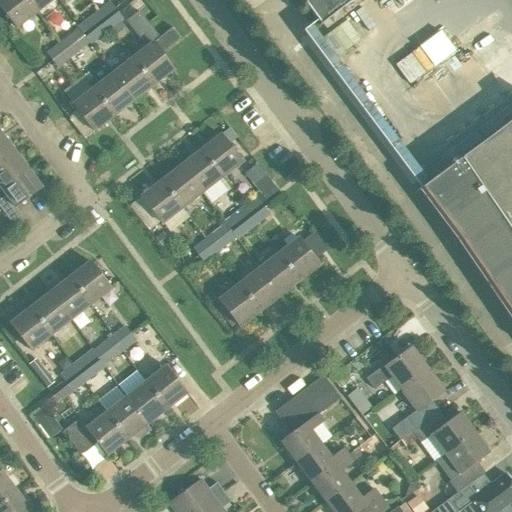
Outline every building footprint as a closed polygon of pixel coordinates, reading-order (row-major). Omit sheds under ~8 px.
[(0,0),(0,5),(18,29),(38,13),(27,0),(0,0)] [(27,0),(38,13),(54,0),(27,0)] [(511,0),(302,0),(320,24),(352,0),(511,0)] [(98,9),(104,17),(115,9),(109,1),(98,9)] [(85,33),(104,17),(98,9),(79,25),(85,33)] [(133,58),(154,86),(174,70),(161,53),(153,43),(152,44),(151,42),(158,36),(139,11),(126,21),(146,48),(133,58)] [(110,29),(110,30),(115,36),(124,28),(119,21),(123,19),(117,12),(104,22),(110,29)] [(430,27),(434,33),(455,18),(450,12),(430,27)] [(91,45),(110,30),(110,29),(104,22),(87,35),(88,37),(86,38),(91,45)] [(83,34),(85,33),(79,25),(76,27),(77,28),(60,41),(67,50),(85,36),(83,34)] [(172,28),(153,43),(161,53),(181,38),(172,28)] [(95,50),(91,45),(86,38),(88,37),(87,35),(85,36),(67,50),(65,52),(70,58),(83,48),(89,55),(95,50)] [(401,58),(416,48),(410,39),(395,49),(401,58)] [(52,61),(65,52),(67,50),(60,41),(58,42),(60,45),(47,54),(52,61)] [(57,67),(70,58),(65,52),(52,61),(57,67)] [(134,101),(154,86),(133,58),(113,74),(134,101)] [(115,116),(134,101),(113,74),(93,89),(115,116)] [(95,132),(115,116),(93,89),(74,104),(95,132)] [(511,109),(414,183),(460,244),(511,320),(511,109)] [(222,178),(242,162),(221,135),(201,150),(222,178)] [(0,164),(15,153),(2,136),(0,137),(0,164)] [(232,191),(222,178),(201,150),(181,166),(202,193),(212,186),(218,195),(223,191),(226,195),(232,191)] [(0,185),(3,189),(28,170),(15,153),(0,164),(0,185)] [(182,209),(202,193),(181,166),(161,181),(182,209)] [(28,170),(3,189),(7,195),(0,200),(0,206),(12,223),(22,215),(16,207),(42,189),(28,170)] [(259,191),(265,199),(277,189),(263,171),(251,181),(259,191)] [(162,224),(182,209),(161,181),(141,196),(162,224)] [(243,206),(249,214),(261,204),(255,196),(243,206)] [(230,229),(249,214),(243,206),(224,221),(230,229)] [(250,217),(255,225),(269,214),(263,207),(250,217)] [(238,239),(255,225),(250,217),(232,232),(231,230),(229,231),(235,239),(237,237),(238,239)] [(231,230),(230,229),(224,221),(222,222),(223,223),(205,237),(211,246),(229,231),(231,230)] [(231,242),(235,239),(229,231),(211,246),(210,247),(216,254),(231,242)] [(169,241),(162,232),(155,238),(162,247),(169,241)] [(197,256),(210,247),(211,246),(205,237),(191,248),(197,256)] [(278,253),(300,281),(319,265),(298,238),(278,253)] [(203,264),(216,254),(210,247),(197,256),(203,264)] [(280,296),(300,281),(278,253),(258,269),(280,296)] [(69,277),(91,304),(112,288),(91,261),(69,277)] [(260,312),(280,296),(258,269),(238,284),(260,312)] [(71,320),(91,304),(69,277),(49,293),(71,320)] [(240,327),(260,312),(238,284),(219,299),(240,327)] [(51,335),(71,320),(49,293),(30,308),(51,335)] [(30,308),(10,323),(31,350),(51,335),(30,308)] [(120,341),(130,334),(123,325),(114,333),(120,341)] [(116,344),(120,341),(114,333),(94,348),(100,357),(116,344)] [(116,344),(122,352),(135,341),(130,334),(120,341),(116,344)] [(105,366),(122,352),(116,344),(100,357),(97,359),(98,360),(97,360),(103,368),(105,366)] [(400,390),(428,369),(412,347),(385,367),(383,365),(366,378),(374,389),(391,377),(400,390)] [(97,359),(100,357),(94,348),(92,350),(91,349),(74,363),(80,371),(96,358),(97,359)] [(46,388),(54,382),(36,359),(28,364),(46,388)] [(83,384),(103,368),(97,360),(78,376),(83,384)] [(65,382),(80,371),(74,363),(59,375),(65,382)] [(145,381),(167,409),(187,393),(165,365),(145,381)] [(400,441),(433,416),(440,411),(431,400),(444,391),(428,369),(400,390),(416,411),(391,429),(400,441)] [(53,408),(83,384),(78,376),(47,401),(53,408)] [(310,385),(327,407),(339,397),(323,376),(310,385)] [(147,425),(167,409),(145,381),(125,397),(147,425)] [(315,416),(317,414),(327,407),(310,385),(299,394),(315,416)] [(303,425),(315,416),(299,394),(287,403),(303,425)] [(147,425),(125,397),(106,412),(127,440),(134,435),(138,440),(150,430),(146,425),(147,425)] [(371,408),(364,398),(354,406),(361,415),(371,408)] [(291,434),(303,425),(287,403),(275,412),(291,434)] [(45,407),(33,416),(41,428),(47,423),(49,413),(45,407)] [(107,456),(127,440),(106,412),(87,427),(80,419),(70,426),(61,415),(53,421),(63,432),(80,455),(97,442),(107,456)] [(444,455),(475,433),(460,413),(441,427),(433,416),(400,441),(404,447),(416,439),(419,443),(430,436),(444,455)] [(319,445),(320,444),(331,436),(321,422),(322,421),(317,414),(315,416),(303,425),(291,434),(280,442),(295,463),(319,445)] [(456,493),(466,486),(469,483),(461,473),(489,452),(475,433),(444,455),(459,475),(448,482),(456,493)] [(310,483),(348,455),(343,449),(331,459),(320,444),(295,463),(310,483)] [(325,503),(350,485),(340,471),(353,461),(348,455),(310,483),(325,503)] [(0,503),(17,491),(2,470),(0,471),(0,503)] [(466,486),(456,493),(448,500),(456,511),(497,511),(511,501),(511,482),(505,473),(474,496),(466,486)] [(174,511),(196,511),(223,492),(217,483),(207,490),(200,480),(168,503),(174,511)] [(350,485),(325,503),(332,511),(380,511),(387,508),(373,489),(360,499),(350,485)] [(17,491),(0,503),(0,511),(31,511),(32,511),(17,491)] [(223,511),(221,509),(231,502),(223,492),(196,511),(223,511)] [(420,511),(429,511),(434,509),(427,496),(415,503),(420,511)]
